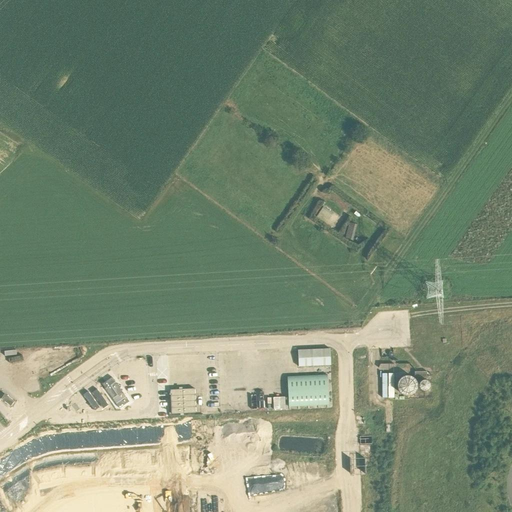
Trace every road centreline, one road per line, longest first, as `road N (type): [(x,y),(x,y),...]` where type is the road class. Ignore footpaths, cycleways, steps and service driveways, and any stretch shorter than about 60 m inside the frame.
road 1 (track): [(511,103),(342,339)]
road 2 (unknown): [(0,377),(39,410),(127,412),(144,400),(149,350)]
